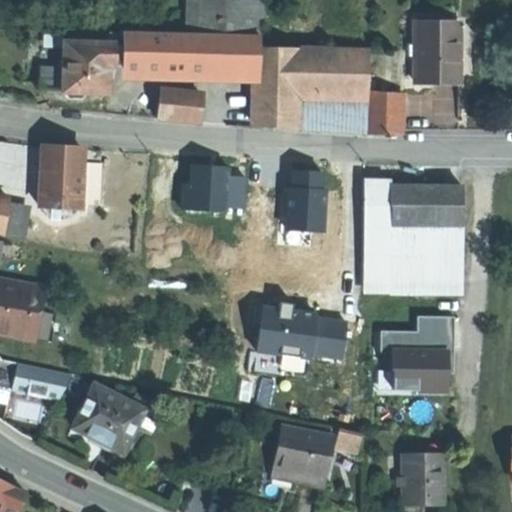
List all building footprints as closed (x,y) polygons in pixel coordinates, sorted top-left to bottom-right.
[(187,0),(187,34),(260,36),(261,0),(187,0)] [(433,75),(457,75),(458,15),(413,15),(413,36),(413,49),(412,74),(433,75)] [(169,34),(110,32),(110,44),(109,68),(258,72),(258,47),(260,47),(260,36),(187,34),(169,34)] [(108,94),(109,68),(110,44),(65,42),(63,92),(65,92),(86,93),(108,94)] [(298,49),(260,47),(258,47),(258,72),(257,121),(257,127),(298,130),(298,98),(298,49)] [(318,99),(318,49),(298,49),(298,98),(318,99)] [(369,52),(369,50),(318,49),(318,99),(368,100),(368,91),(369,52)] [(397,91),(368,91),(368,100),(367,130),(396,130),(397,91)] [(161,98),(158,118),(201,123),(204,98),(174,94),(173,99),(161,98)] [(367,130),(368,100),(318,99),(298,98),(298,130),(367,135),(367,130)] [(80,210),(83,150),(62,148),(44,147),(40,208),(80,210)] [(293,206),(293,174),(294,163),(269,162),(268,205),(293,206)] [(184,209),(230,208),(230,165),(193,165),(193,184),(184,184),(184,209)] [(365,180),(365,175),(293,174),(293,206),(365,207),(365,180)] [(390,181),(365,180),(365,207),(362,280),(456,283),(458,225),(388,223),(390,181)] [(460,183),(390,181),(388,223),(458,225),(460,183)] [(0,235),(20,239),(25,209),(9,206),(10,199),(0,197),(0,235)] [(0,287),(10,289),(11,282),(0,279),(0,287)] [(38,317),(43,287),(11,282),(10,289),(0,287),(0,333),(34,340),(38,317)] [(422,314),(422,328),(382,329),(384,390),(459,389),(458,313),(422,314)] [(50,319),(38,317),(34,340),(46,342),(50,319)] [(1,358),(0,357),(0,388),(58,401),(57,402),(59,402),(72,375),(1,360),(1,358)] [(142,411),(131,405),(94,386),(73,428),(94,439),(121,453),(135,427),(142,413),(143,411),(142,411)] [(135,396),(131,405),(142,411),(146,402),(135,396)] [(142,413),(135,427),(148,434),(155,420),(142,413)] [(277,468),(326,478),(332,448),(283,438),(277,468)] [(335,457),(352,460),(355,443),(338,440),(335,457)] [(444,457),(404,457),(404,505),(422,505),(444,505),(444,457)] [(327,478),(326,478),(277,468),(276,468),(274,478),(299,483),(325,488),(327,478)] [(0,511),(18,511),(28,494),(0,480),(0,511)]
